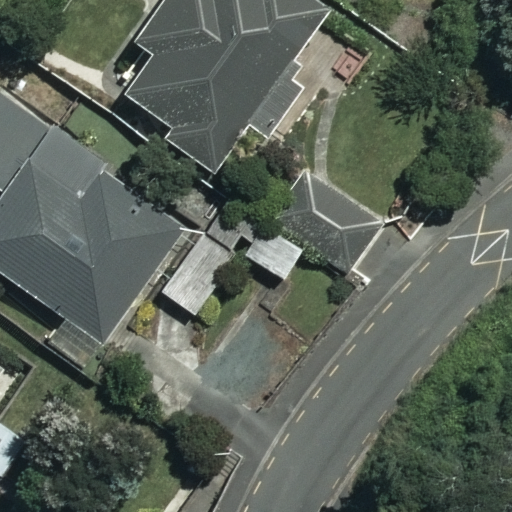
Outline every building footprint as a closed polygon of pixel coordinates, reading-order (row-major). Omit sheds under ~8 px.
[(163,0),(133,44),(152,58),(126,96),(178,132),(172,140),(212,168),(320,12),(302,0),(163,0)] [(182,226),(1,95),(0,96),(0,191),(3,194),(0,197),(0,273),(97,344),(182,226)] [(386,216),(314,164),(250,252),(288,280),(310,249),(344,273),(386,216)] [(233,262),(201,239),(162,293),(194,316),(233,262)] [(27,442),(0,424),(0,475),(4,478),(27,442)]
